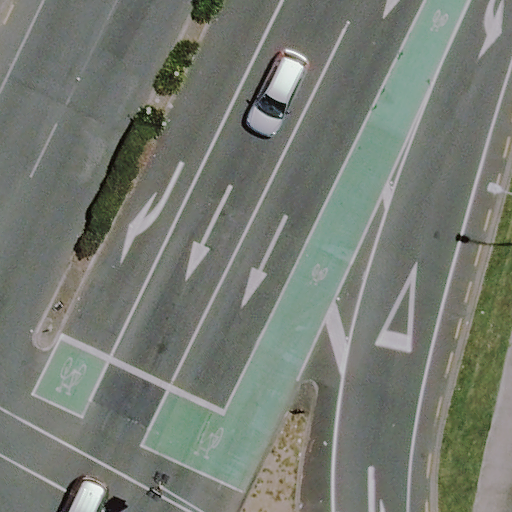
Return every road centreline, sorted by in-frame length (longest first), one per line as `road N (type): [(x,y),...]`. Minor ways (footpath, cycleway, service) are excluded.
road 1 (secondary): [(337,30),(103,511)]
road 2 (secondary): [(337,30),(390,351),(374,431),(378,511)]
road 3 (secondary): [(0,248),(121,0)]
